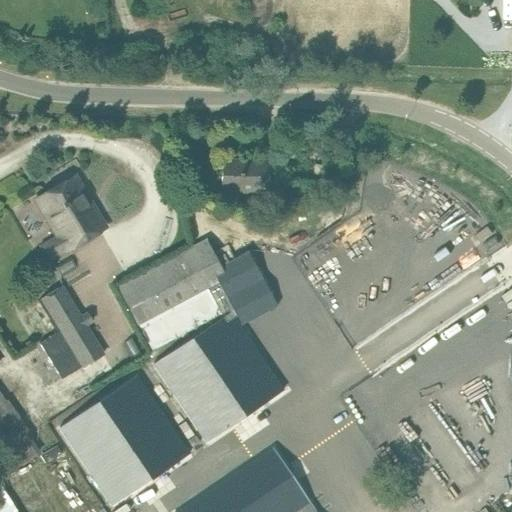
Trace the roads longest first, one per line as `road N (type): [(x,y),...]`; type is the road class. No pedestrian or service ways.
road 1 (unclassified): [(511,166),(481,140),(418,110),(378,103),(75,93),(0,78)]
road 2 (unknown): [(511,241),(327,365),(321,401),(369,511)]
